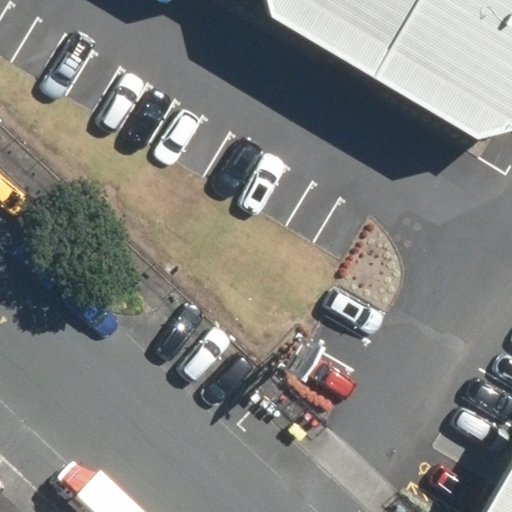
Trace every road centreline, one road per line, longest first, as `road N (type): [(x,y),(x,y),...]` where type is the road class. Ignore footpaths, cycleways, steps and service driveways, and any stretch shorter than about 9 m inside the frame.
road 1 (unknown): [(483,257),(71,0)]
road 2 (unclassified): [(222,511),(0,305)]
